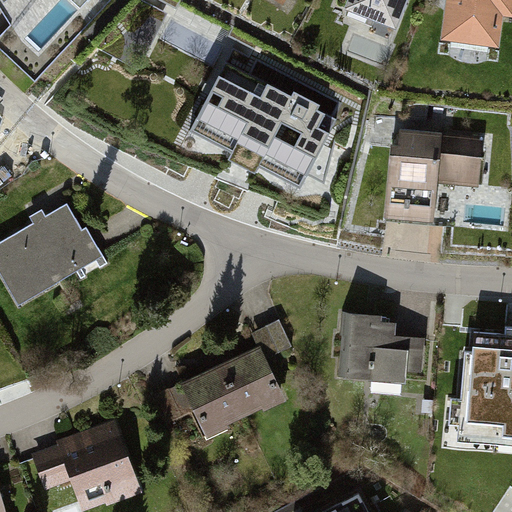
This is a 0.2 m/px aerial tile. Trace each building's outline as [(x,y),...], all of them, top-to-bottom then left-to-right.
[(349,0),(346,12),(401,31),(411,0),(349,0)] [(511,0),(450,0),(445,40),(502,47),(506,15),(511,16),(511,0)] [(233,47),(190,131),(233,153),(230,160),(256,174),(259,167),(300,188),(336,119),(317,109),(320,105),(294,92),(292,96),(249,74),(257,59),(233,47)] [(484,140),(394,133),(387,222),(437,226),(440,187),(480,190),(484,140)] [(74,221),(1,264),(30,314),(104,271),(74,221)] [(347,314),(342,377),(405,382),(407,369),(420,370),(422,344),(389,341),(390,327),(378,326),(378,317),(347,314)] [(459,424),(458,430),(511,433),(511,326),(505,326),(504,334),(473,332),(472,350),(464,349),(461,396),(452,395),(450,423),(459,424)] [(256,353),(188,386),(212,437),(280,405),(256,353)] [(118,430),(42,465),(60,504),(85,493),(92,510),(144,486),(118,430)] [(368,511),(358,494),(322,511),(368,511)]
